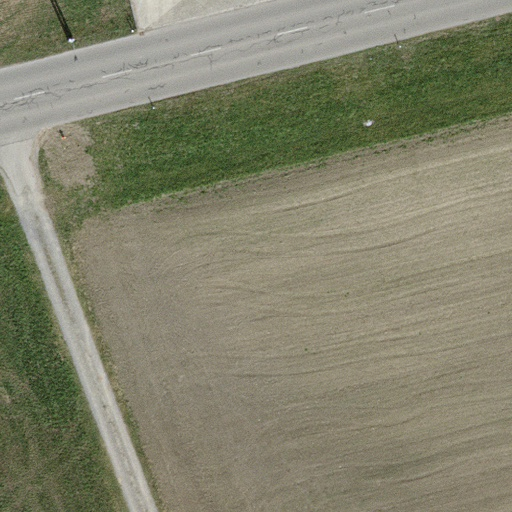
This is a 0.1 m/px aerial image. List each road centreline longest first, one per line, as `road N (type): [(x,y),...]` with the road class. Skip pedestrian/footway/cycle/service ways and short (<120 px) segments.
road 1 (tertiary): [(419,0),(0,103)]
road 2 (track): [(142,511),(0,109)]
